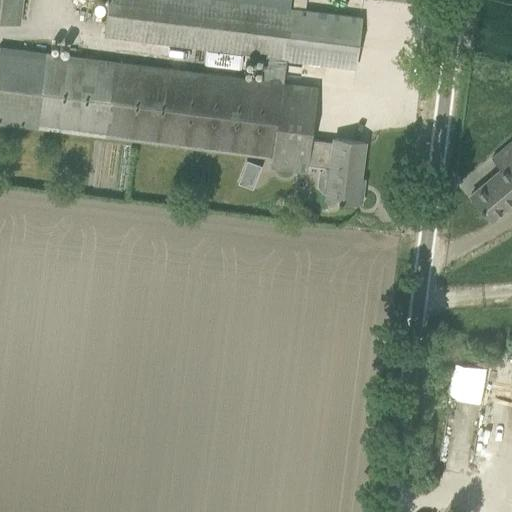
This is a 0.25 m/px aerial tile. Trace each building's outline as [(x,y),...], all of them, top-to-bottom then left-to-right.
[(23,0),(0,0),(0,21),(20,24),(23,0)] [(266,55),(263,80),(283,82),(287,58),(367,68),(375,0),(34,0),(31,24),(266,55)] [(325,189),(328,189),(327,198),(338,200),(338,201),(342,201),(342,200),(357,202),(365,141),(334,138),(334,142),(310,139),(317,87),(283,82),(263,80),(0,45),(0,121),(272,156),(271,166),(306,171),(308,161),(329,163),(321,168),(319,183),(325,189)] [(511,140),(492,158),(501,169),(471,195),(491,219),(511,200),(511,140)] [(247,157),(239,181),(255,186),(262,162),(247,157)]
